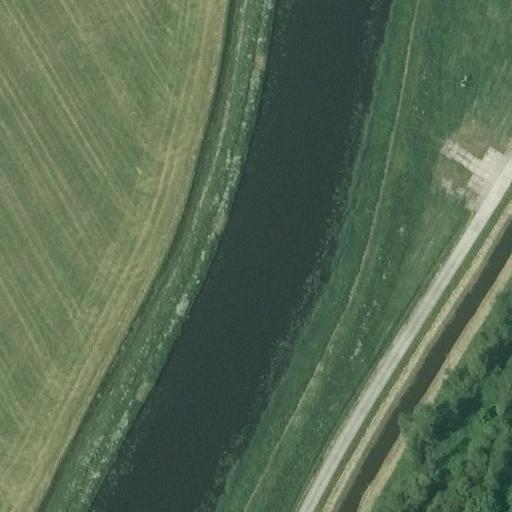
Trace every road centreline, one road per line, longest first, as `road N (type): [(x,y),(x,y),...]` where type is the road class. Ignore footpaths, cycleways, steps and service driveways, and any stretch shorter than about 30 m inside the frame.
road 1 (track): [(259,0),(222,185),(199,249),(70,511)]
road 2 (unclassified): [(303,511),(511,169)]
